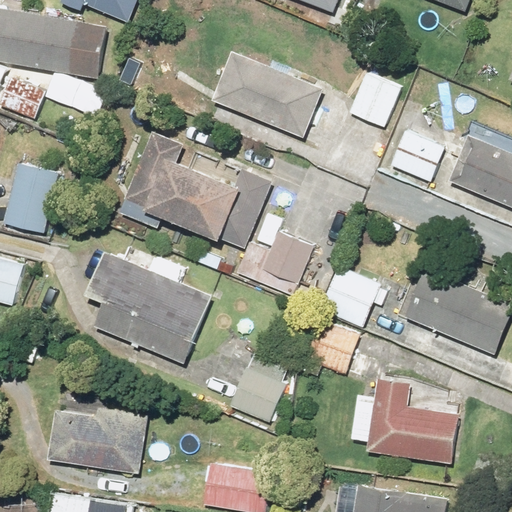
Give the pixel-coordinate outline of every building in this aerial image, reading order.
[(68,0),(85,7),(88,0),(90,0),(132,18),(140,0),(68,0)] [(107,23),(0,5),(0,56),(98,73),(107,23)] [(229,49),(212,101),(301,131),(319,79),(229,49)] [(398,80),(364,66),(347,110),(381,124),(398,80)] [(8,69),(0,86),(0,98),(38,115),(50,87),(8,69)] [(404,122),(388,157),(434,179),(450,144),(404,122)] [(190,143),(151,127),(116,210),(159,229),(165,216),(237,246),(270,170),(244,159),(235,179),(184,157),(190,143)] [(511,149),(467,130),(448,173),(511,200),(511,149)] [(13,144),(0,140),(0,176),(3,178),(13,144)] [(61,171),(19,160),(2,220),(44,231),(61,171)] [(246,237),(233,267),(293,293),(315,241),(275,224),(266,246),(246,237)] [(156,252),(150,268),(102,249),(84,294),(102,301),(93,322),(184,359),(211,293),(177,279),(184,263),(156,252)] [(19,260),(0,255),(0,295),(9,298),(19,260)] [(381,277),(340,260),(323,302),(364,319),(381,277)] [(511,305),(420,266),(400,312),(499,353),(511,321),(511,305)] [(357,330),(318,315),(302,356),(341,371),(357,330)] [(288,373),(249,357),(230,404),(269,420),(288,373)] [(357,391),(359,379),(338,376),(332,414),(353,418),(357,391)] [(407,401),(410,382),(376,377),(374,394),(366,439),(365,447),(452,461),(460,410),(407,401)] [(366,439),(374,394),(357,391),(353,418),(350,436),(366,439)] [(95,409),(52,405),(47,458),(138,467),(144,403),(96,398),(95,409)] [(208,459),(203,502),(264,510),(269,467),(208,459)] [(334,511),(449,511),(451,491),(336,483),(334,511)]
